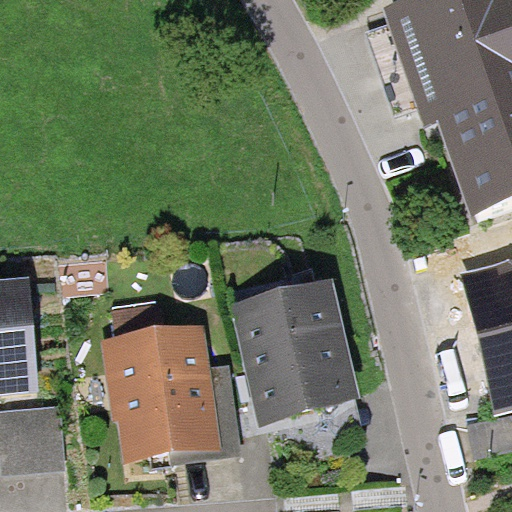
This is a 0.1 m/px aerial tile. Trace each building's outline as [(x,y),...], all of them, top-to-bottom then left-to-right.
[(511,0),(414,0),(383,11),(425,131),(439,126),(472,220),(511,206),(511,0)] [(511,263),(463,276),(498,409),(511,405),(511,263)] [(332,280),(231,304),(260,426),(361,403),(332,280)] [(32,283),(0,285),(0,398),(40,396),(32,283)] [(205,329),(101,344),(112,424),(118,423),(124,465),(173,458),(174,468),(244,457),(231,367),(211,370),(205,329)] [(62,409),(0,413),(0,456),(2,478),(67,473),(62,409)] [(511,418),(467,427),(474,462),(511,454),(511,418)]
